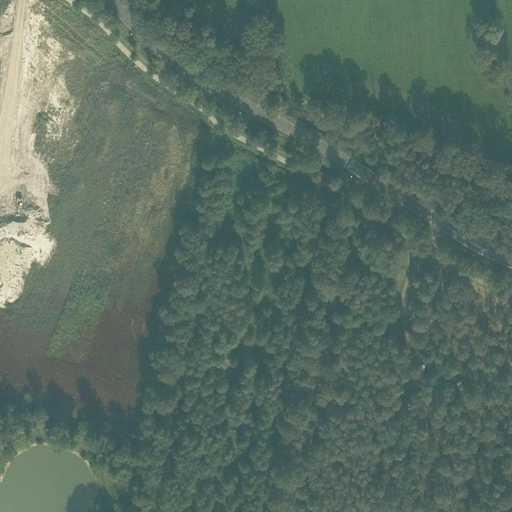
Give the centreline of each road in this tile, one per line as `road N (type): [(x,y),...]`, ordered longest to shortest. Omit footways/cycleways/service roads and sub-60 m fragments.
road 1 (secondary): [(444,225),(172,59),(114,0)]
road 2 (unclassified): [(405,330),(432,363),(511,385)]
